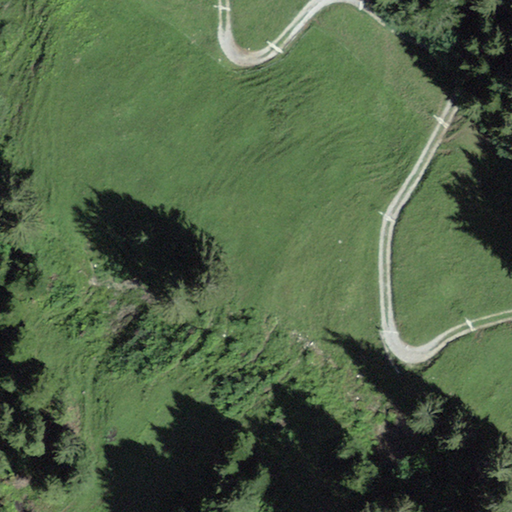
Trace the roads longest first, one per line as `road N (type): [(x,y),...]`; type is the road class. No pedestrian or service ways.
road 1 (track): [(511,315),(420,355),(396,354),(391,222),(465,78),(440,47),(400,41),(362,0)]
road 2 (track): [(326,0),(275,52),(249,61),(230,50),(228,0)]
